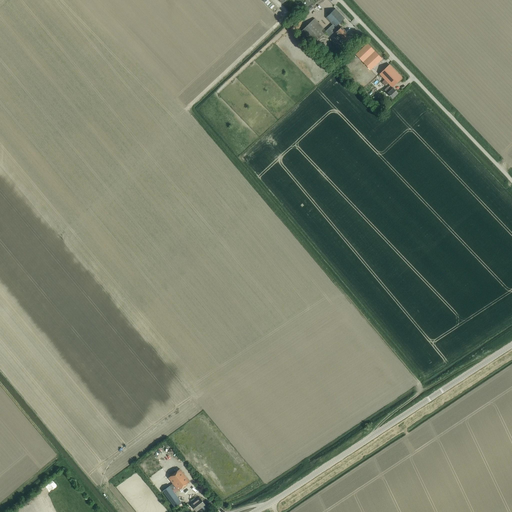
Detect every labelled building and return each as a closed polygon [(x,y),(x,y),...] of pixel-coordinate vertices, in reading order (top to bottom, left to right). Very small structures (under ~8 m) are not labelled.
[(274,0),(268,0),(276,9),(280,6),(274,0)] [(332,25),(325,31),(329,36),(331,34),(333,33),(331,31),(343,20),(344,18),(335,9),(331,12),(325,18),(332,25)] [(311,45),(312,44),(323,34),(320,30),(323,28),(314,19),(299,33),(311,45)] [(354,20),(349,26),(353,29),(358,24),(354,20)] [(341,27),(335,33),(344,42),(350,36),(341,27)] [(363,47),(355,55),(362,61),(370,70),(378,62),(381,59),(367,44),(363,47)] [(392,87),(402,78),(389,64),(379,74),(392,87)] [(390,90),(387,87),(384,90),(387,92),(392,98),(397,93),(393,88),(390,90)] [(174,507),(181,502),(175,493),(190,482),(179,468),(168,477),(173,483),(163,491),(174,507)] [(196,511),(205,505),(199,498),(191,504),(196,511)]
